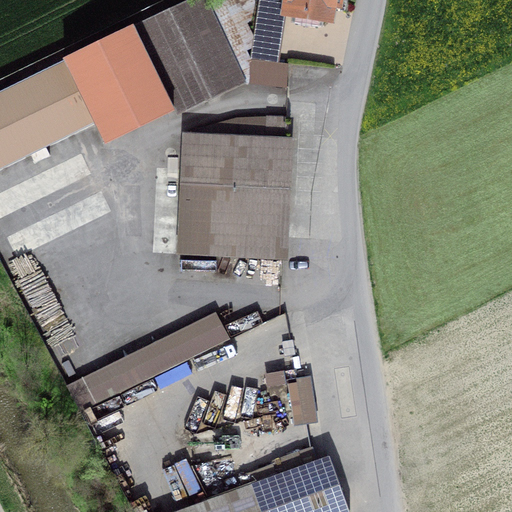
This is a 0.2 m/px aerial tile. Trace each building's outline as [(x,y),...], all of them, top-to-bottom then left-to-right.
[(186,0),(135,24),(177,115),(245,83),(205,0),(186,0)] [(329,18),(331,6),(341,8),(341,0),(288,0),(287,12),(329,18)] [(133,26),(0,91),(0,169),(95,124),(105,143),(174,110),(133,26)] [(183,135),(177,254),(282,259),(288,141),(284,141),(285,117),(266,117),(265,140),(183,135)] [(216,312),(67,385),(81,412),(230,339),(216,312)] [(128,405),(159,394),(154,380),(123,392),(128,405)] [(315,380),(289,381),(291,428),(317,426),(315,380)] [(349,511),(329,456),(169,511),(349,511)]
